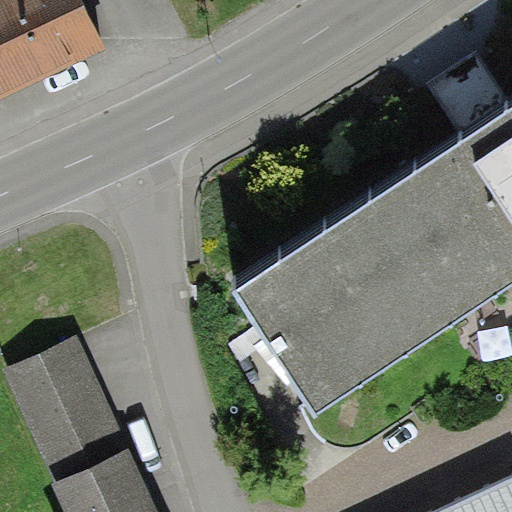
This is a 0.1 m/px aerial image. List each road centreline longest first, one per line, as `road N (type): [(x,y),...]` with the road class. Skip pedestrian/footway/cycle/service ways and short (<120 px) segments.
road 1 (secondary): [(371,0),(211,94),(0,192)]
road 2 (unknown): [(110,145),(84,0)]
